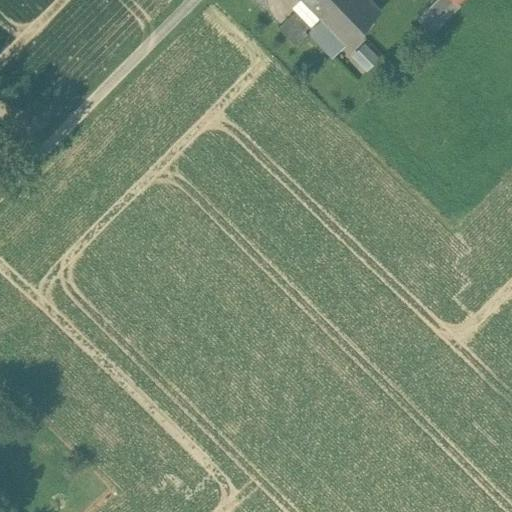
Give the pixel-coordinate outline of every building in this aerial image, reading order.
[(304,0),(319,15),(334,0),(304,0)] [(372,0),(334,0),(319,15),(320,16),(343,40),(358,26),(378,6),(372,0)] [(432,0),(416,16),(429,29),(458,1),(456,0),(432,0)] [(295,7),(277,25),(293,42),(306,29),(311,24),(295,7)] [(343,40),(320,16),(311,24),(306,29),(329,53),(335,48),(343,40)] [(385,54),(358,26),(343,40),(335,48),(362,76),(385,54)]
